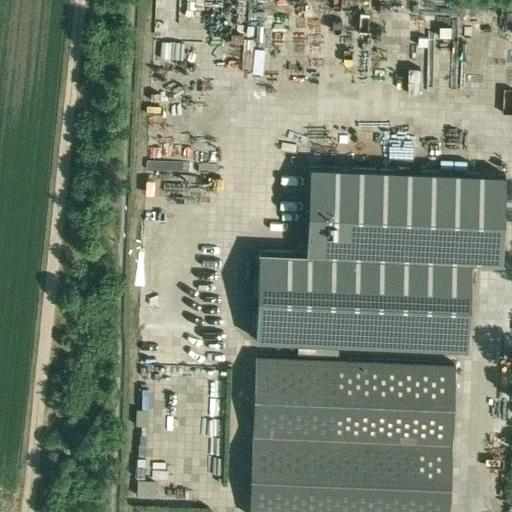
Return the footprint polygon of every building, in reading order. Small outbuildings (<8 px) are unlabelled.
[(288,55),(289,9),(257,8),(256,54),(288,55)] [(413,136),(413,146),(442,147),(442,136),(413,136)] [(309,166),(305,252),(259,250),(255,339),(467,348),(470,262),(501,264),(505,175),(309,166)] [(254,355),(251,435),(453,444),(456,364),(254,355)] [(449,511),(453,444),(251,435),(247,511),(449,511)]
